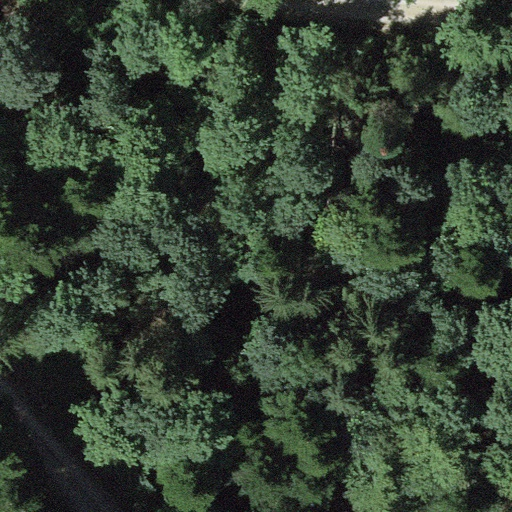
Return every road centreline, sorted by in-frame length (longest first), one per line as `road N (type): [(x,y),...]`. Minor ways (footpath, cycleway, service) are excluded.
road 1 (track): [(317,0),(511,34)]
road 2 (track): [(114,511),(0,395)]
